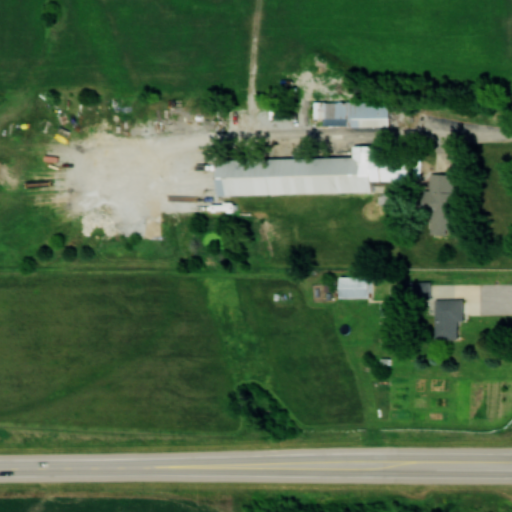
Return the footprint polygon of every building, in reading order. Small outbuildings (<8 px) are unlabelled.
[(390,126),(390,102),(314,101),(314,117),(324,117),(324,125),(390,126)] [(217,195),(374,191),(373,180),(412,179),(411,156),(379,157),(379,145),(354,146),(354,156),(216,159),(217,195)] [(458,174),(431,173),(430,189),(429,189),(428,232),(456,233),(458,174)] [(340,296),(370,297),(370,276),(340,275),(340,296)] [(411,281),(412,300),(431,299),(431,281),(411,281)] [(464,320),(464,298),(435,299),(435,339),(459,339),(458,320),(464,320)]
